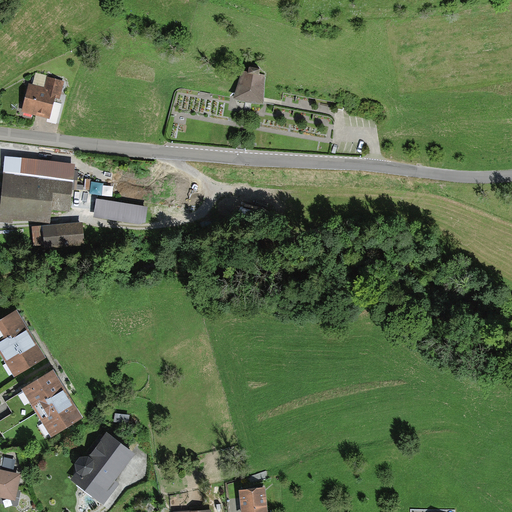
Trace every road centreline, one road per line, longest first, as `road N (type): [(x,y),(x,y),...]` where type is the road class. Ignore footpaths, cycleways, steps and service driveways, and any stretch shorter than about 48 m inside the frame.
road 1 (residential): [(511,175),(0,134)]
road 2 (track): [(165,153),(205,188),(195,217),(121,227),(73,216)]
